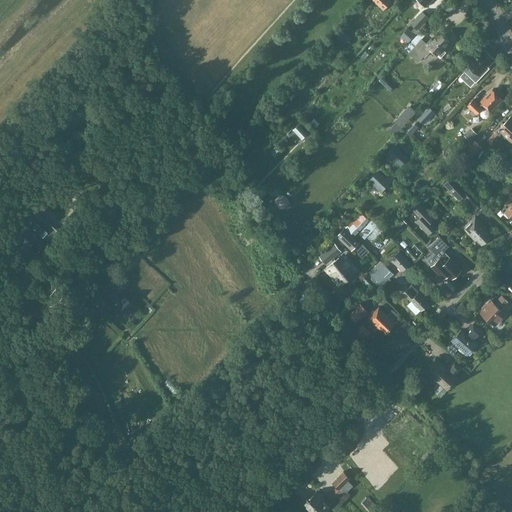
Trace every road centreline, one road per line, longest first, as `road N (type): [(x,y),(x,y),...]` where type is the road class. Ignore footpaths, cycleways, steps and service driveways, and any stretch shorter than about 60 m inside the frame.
road 1 (residential): [(279,485),(511,237)]
road 2 (residential): [(0,248),(70,351),(147,511)]
road 3 (track): [(300,267),(386,375)]
